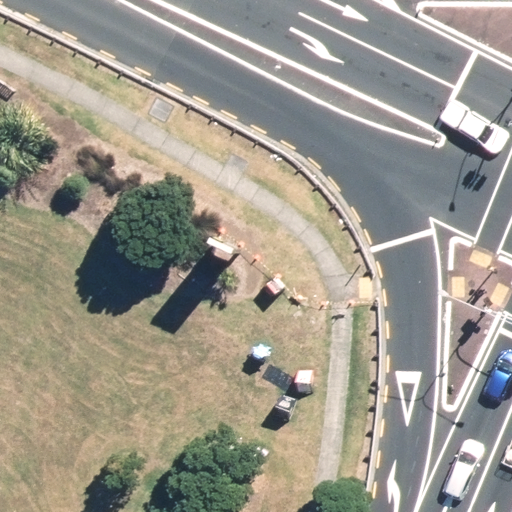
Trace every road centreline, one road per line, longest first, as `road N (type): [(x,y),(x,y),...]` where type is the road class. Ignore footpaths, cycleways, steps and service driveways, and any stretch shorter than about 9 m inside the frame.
road 1 (primary): [(408,511),(411,434),(391,219),(325,95)]
road 2 (unclassified): [(279,0),(511,89)]
road 3 (unclassified): [(511,204),(325,95)]
road 4 (primary): [(443,511),(511,328)]
road 5 (unclassified): [(325,95),(162,0)]
